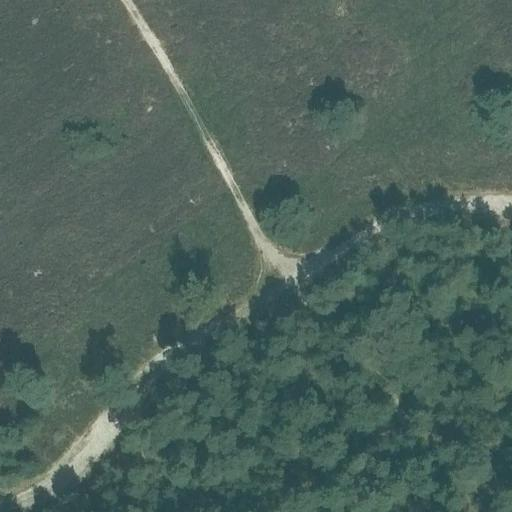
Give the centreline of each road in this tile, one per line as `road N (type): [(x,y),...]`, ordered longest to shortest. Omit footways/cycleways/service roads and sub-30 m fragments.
road 1 (track): [(280,277),(200,322),(142,369),(52,469),(18,492),(0,493)]
road 2 (track): [(126,0),(280,277)]
road 3 (track): [(280,277),(410,213),(511,215)]
